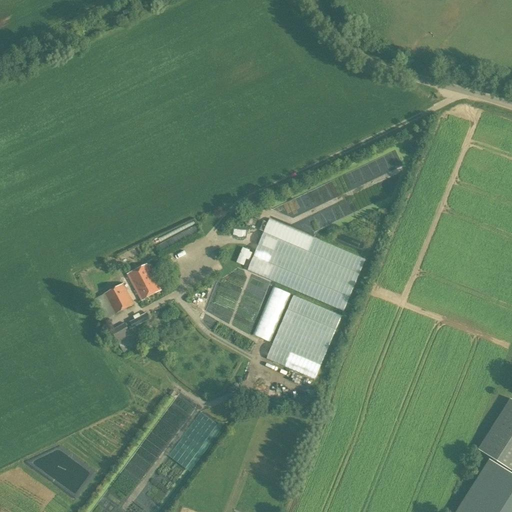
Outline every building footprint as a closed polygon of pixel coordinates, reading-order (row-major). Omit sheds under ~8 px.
[(343,311),(365,260),(269,219),(267,224),(264,232),(248,271),(343,311)] [(203,236),(197,226),(188,231),(194,241),(203,236)] [(165,242),(156,247),(162,258),(171,253),(185,246),(179,235),(165,242)] [(160,291),(146,265),(128,274),(136,290),(128,294),(131,300),(139,296),(142,300),(160,291)] [(123,284),(104,294),(115,315),(134,304),(131,300),(128,294),(123,284)] [(270,342),(290,294),(273,287),(253,335),(270,342)] [(267,361),(315,380),(341,316),(294,296),(267,361)] [(132,338),(124,323),(110,331),(119,346),(132,338)] [(511,471),(511,400),(479,451),(511,471)] [(456,511),(511,511),(511,474),(490,460),(456,511)]
